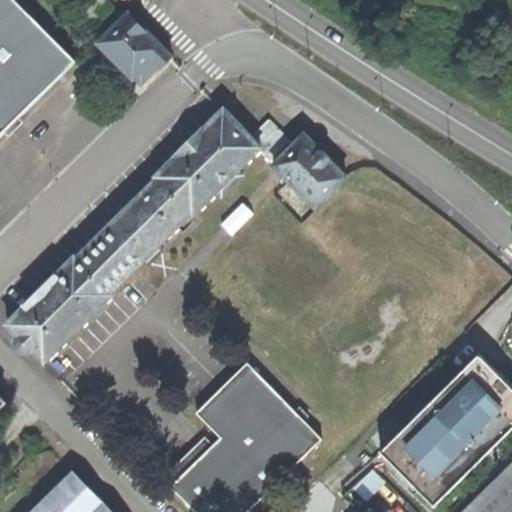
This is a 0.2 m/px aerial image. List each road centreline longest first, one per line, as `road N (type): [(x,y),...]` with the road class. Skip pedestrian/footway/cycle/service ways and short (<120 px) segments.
road 1 (unclassified): [(190,81),(231,56),(256,50),(280,58),(421,156),(511,236)]
road 2 (secondary): [(271,0),(511,151)]
road 3 (unclassified): [(190,81),(0,269)]
road 4 (unclassified): [(140,511),(53,415)]
